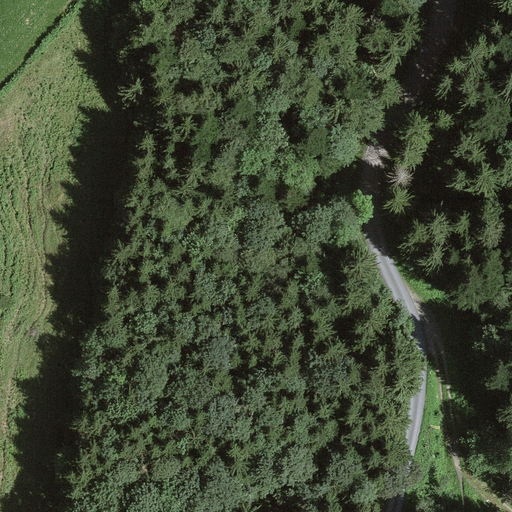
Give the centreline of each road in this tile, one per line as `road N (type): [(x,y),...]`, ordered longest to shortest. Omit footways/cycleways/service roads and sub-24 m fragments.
road 1 (track): [(392,511),(420,369),(413,319),(374,236),(369,180),(435,52),(448,0)]
road 2 (track): [(413,319),(444,358),(461,461),(511,511)]
